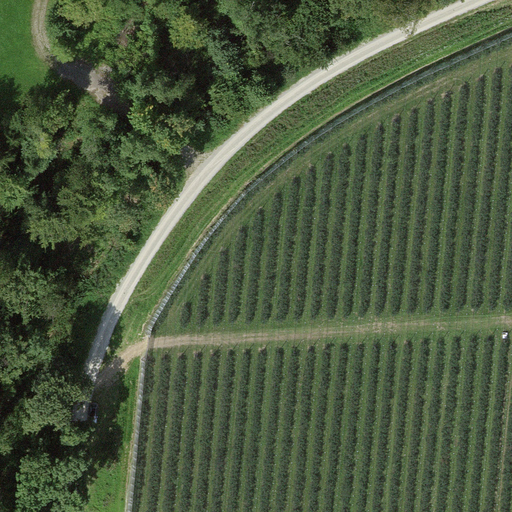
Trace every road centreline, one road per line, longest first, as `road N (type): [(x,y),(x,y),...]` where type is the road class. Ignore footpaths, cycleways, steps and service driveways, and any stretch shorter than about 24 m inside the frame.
road 1 (track): [(484,0),(317,79),(230,152),(173,223),(112,324),(90,383),(75,511)]
road 2 (track): [(230,152),(64,63),(37,33),(43,0)]
